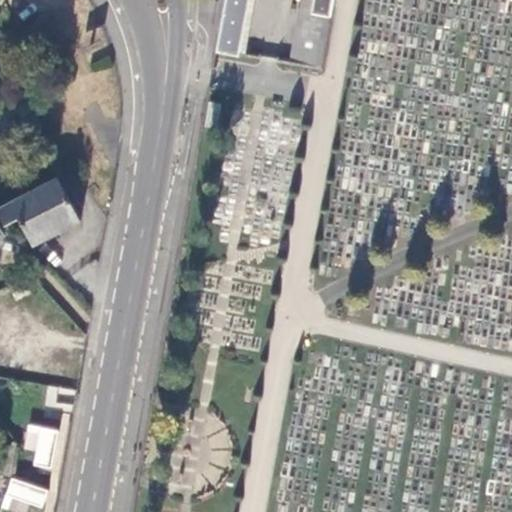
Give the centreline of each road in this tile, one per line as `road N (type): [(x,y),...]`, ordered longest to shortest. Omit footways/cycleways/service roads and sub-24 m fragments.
road 1 (secondary): [(153,152),(88,511)]
road 2 (secondary): [(153,152),(177,59),(180,0)]
road 3 (secondary): [(140,0),(153,60),(153,152)]
